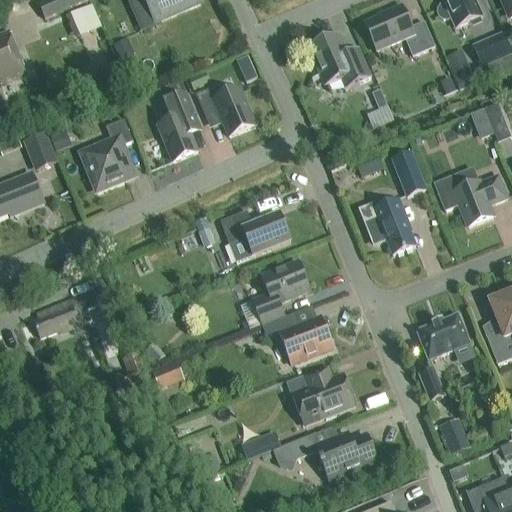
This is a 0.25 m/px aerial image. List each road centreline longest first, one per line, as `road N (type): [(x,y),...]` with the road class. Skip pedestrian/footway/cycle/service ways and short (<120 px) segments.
road 1 (residential): [(0,276),(301,137)]
road 2 (residential): [(373,312),(301,137)]
road 3 (residential): [(373,312),(511,256)]
road 4 (residential): [(421,448),(373,312)]
